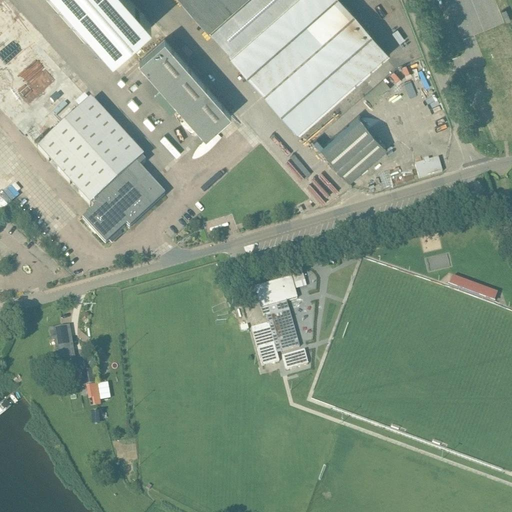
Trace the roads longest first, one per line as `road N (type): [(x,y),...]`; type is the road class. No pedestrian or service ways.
road 1 (unclassified): [(0,309),(474,170)]
road 2 (unclassified): [(474,170),(408,0)]
